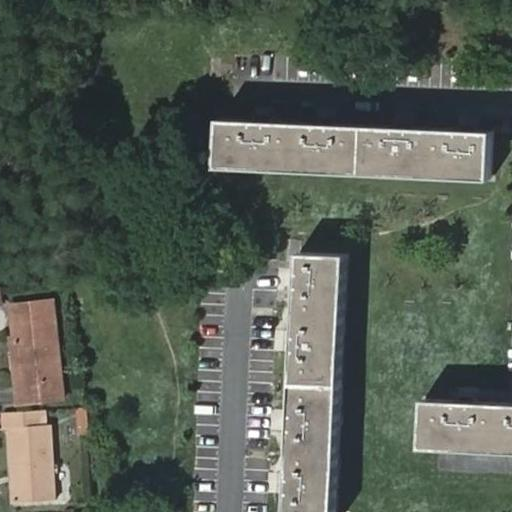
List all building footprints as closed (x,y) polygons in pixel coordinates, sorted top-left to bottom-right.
[(218,127),(216,173),(490,187),(491,141),(218,127)] [(295,262),(283,511),(332,511),(344,263),(295,262)] [(42,381),(43,399),(68,397),(71,396),(61,298),(18,301),(20,335),(26,335),(30,381),(42,379),(42,381)] [(23,401),(43,399),(42,381),(42,379),(30,381),(26,335),(20,335),(17,335),(23,401)] [(511,405),(423,402),(420,449),(431,450),(511,452),(511,405)] [(89,406),(77,406),(79,433),(92,432),(89,406)] [(51,423),(50,408),(6,411),(7,426),(13,426),(19,500),(61,497),(55,423),(51,423)]
